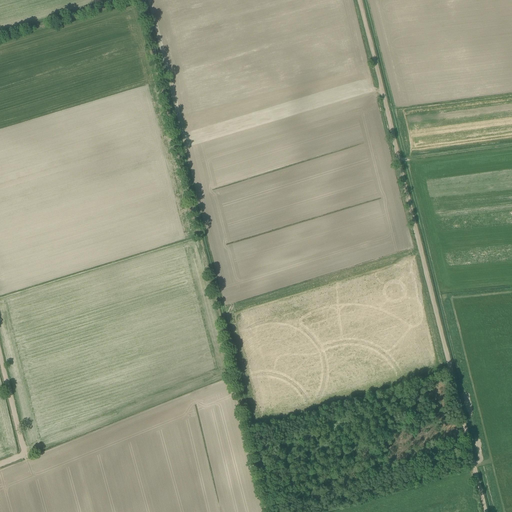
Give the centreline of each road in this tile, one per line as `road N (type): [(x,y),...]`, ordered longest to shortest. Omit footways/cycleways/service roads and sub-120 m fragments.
road 1 (track): [(358,0),(484,511)]
road 2 (track): [(0,343),(27,449),(0,468)]
